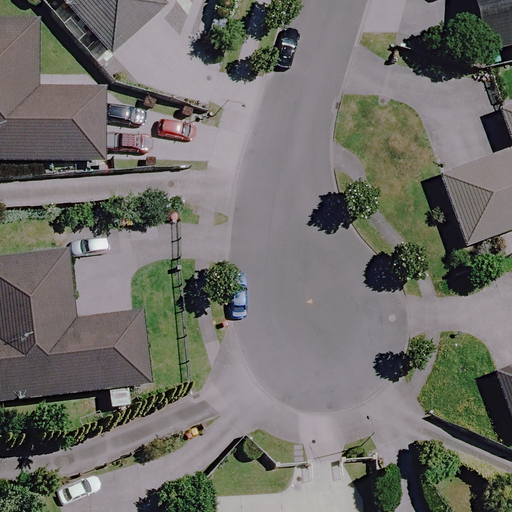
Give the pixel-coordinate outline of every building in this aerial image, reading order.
[(43,0),(102,65),(159,14),(146,0),(43,0)] [(511,0),(460,0),(469,56),(511,49),(511,0)] [(0,168),(92,169),(93,94),(32,93),(33,32),(0,31),(0,168)] [(511,107),(492,114),(506,156),(432,183),(456,252),(511,232),(511,107)] [(68,326),(61,261),(0,266),(0,408),(139,394),(132,319),(68,326)] [(511,372),(486,382),(509,447),(511,445),(511,372)]
